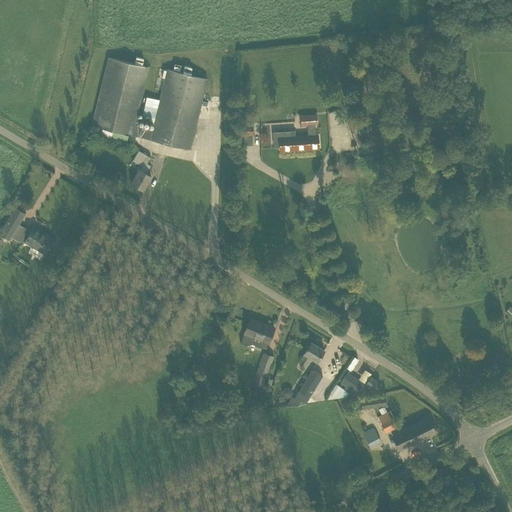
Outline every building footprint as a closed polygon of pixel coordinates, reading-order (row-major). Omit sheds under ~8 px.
[(142,95),(141,95),(148,67),(109,57),(95,116),(92,126),(100,127),(113,131),(128,134),(190,150),(192,140),(207,78),(168,69),(160,100),(153,124),(152,128),(135,124),(142,95)] [(279,137),(280,151),(319,148),(318,135),(316,135),(315,125),(317,124),(317,114),(300,115),(300,126),(307,125),(308,135),(279,137)] [(238,125),(238,135),(252,135),(252,125),(238,125)] [(139,169),(131,182),(143,190),(151,176),(146,173),(150,165),(147,163),(150,157),(138,150),(132,160),(141,166),(139,169)] [(444,169),(439,188),(453,192),(458,172),(444,169)] [(23,243),(24,241),(45,254),(54,238),(33,226),(30,231),(18,224),(25,213),(15,207),(0,232),(0,234),(9,240),(11,236),(23,243)] [(265,348),(267,342),(268,343),(274,328),(250,318),(244,333),(240,342),(246,345),(251,343),(265,348)] [(310,357),(317,361),(324,350),(311,342),(304,353),(304,354),(299,361),(306,365),(310,357)] [(267,386),(262,384),(273,355),(264,352),(252,382),(254,383),(252,389),(264,393),(267,386)] [(312,369),(298,391),(308,397),(310,395),(314,398),(318,392),(314,389),(322,375),(312,369)] [(356,393),(363,383),(352,375),(345,386),(356,393)] [(366,383),(374,389),(378,382),(370,376),(366,383)] [(384,393),(353,397),(355,409),(386,404),(384,393)] [(390,411),(377,417),(385,432),(397,425),(390,411)] [(436,433),(428,416),(405,429),(392,435),(400,450),(412,444),(436,433)] [(380,441),(374,428),(364,433),(370,446),(380,441)]
